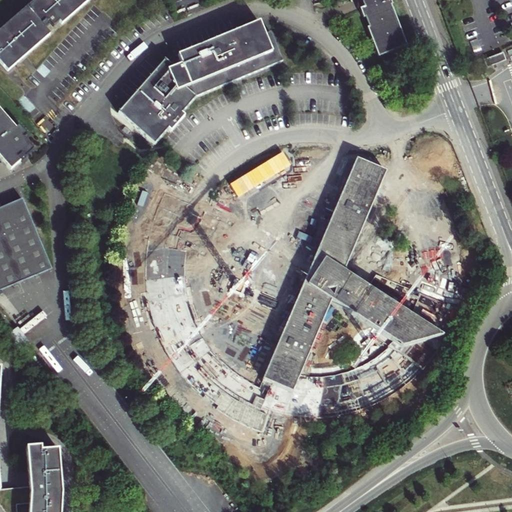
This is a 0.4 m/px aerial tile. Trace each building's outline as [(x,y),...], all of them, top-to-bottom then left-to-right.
[(34,0),(0,30),(0,63),(7,72),(20,60),(15,55),(20,51),(25,56),(49,35),(44,29),(48,26),(46,23),(48,21),(52,27),(58,22),(61,25),(88,0),(34,0)] [(358,0),(363,0),(367,8),(362,10),(365,19),(367,18),(371,28),(369,29),(381,58),(408,48),(393,8),(394,7),(390,0),(358,0)] [(363,0),(358,0),(362,10),(367,8),(363,0)] [(164,60),(118,113),(138,130),(154,144),(168,129),(171,131),(180,121),(177,118),(195,97),(233,83),(232,81),(240,78),(240,80),(282,63),(271,34),(265,36),(260,23),(177,55),(181,65),(173,68),(164,60)] [(15,55),(20,60),(25,56),(20,51),(15,55)] [(511,59),(511,56),(502,59),(504,64),(511,61),(511,59)] [(0,101),(0,147),(18,168),(28,159),(28,160),(32,156),(31,155),(41,147),(31,135),(34,133),(25,123),(22,125),(0,101)] [(158,154),(165,160),(168,156),(162,150),(158,154)] [(281,335),(285,337),(265,386),(275,391),(266,414),(273,416),(288,420),(303,422),(319,423),(327,423),(342,421),(357,417),(372,413),(386,406),(399,398),(412,389),(423,379),(434,367),(443,355),(451,341),(457,327),(459,320),(462,313),(351,265),(387,177),(358,165),(315,267),(298,307),(281,335)] [(29,196),(0,208),(0,290),(58,265),(29,196)] [(0,511),(64,511),(68,493),(57,451),(39,452),(39,448),(26,449),(28,487),(30,503),(30,511),(16,511),(16,504),(1,505),(0,502),(0,511)] [(28,487),(0,489),(0,502),(1,505),(16,504),(30,503),(28,487)]
